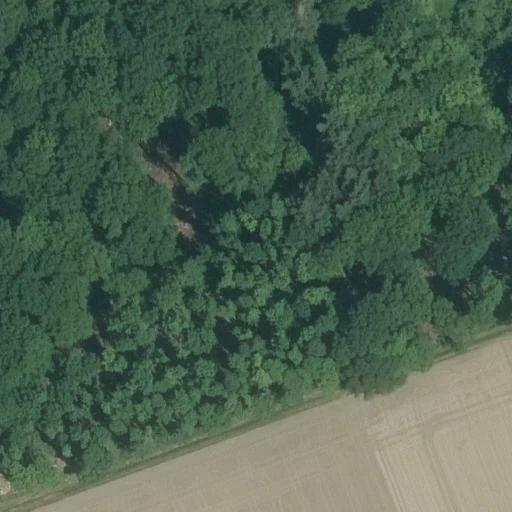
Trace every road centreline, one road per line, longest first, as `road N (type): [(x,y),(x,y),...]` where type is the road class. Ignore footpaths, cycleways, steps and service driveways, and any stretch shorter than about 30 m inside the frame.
road 1 (track): [(511,331),(13,511)]
road 2 (track): [(402,373),(301,167)]
